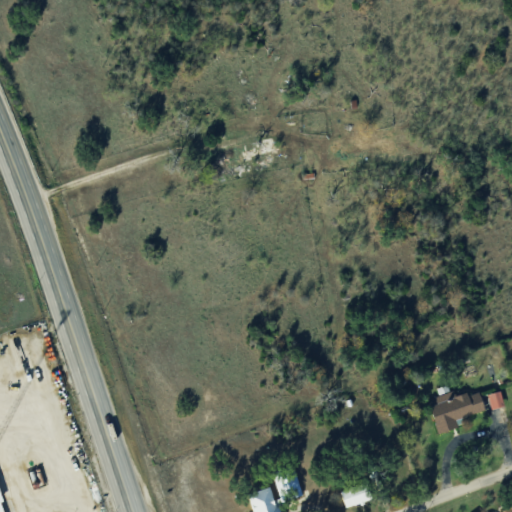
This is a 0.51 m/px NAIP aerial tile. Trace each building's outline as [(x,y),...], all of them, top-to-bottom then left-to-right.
[(245,158),(247,167),(275,160),(273,152),(245,158)] [(206,161),(210,177),(238,171),(237,168),(242,166),(239,155),(233,156),(233,155),(206,161)] [(425,413),(432,436),(451,430),(449,423),(478,415),(473,397),(464,400),(463,397),(452,400),(450,394),(445,396),(443,390),(431,393),(433,402),(430,403),(433,411),(425,413)] [(489,392),(492,408),(506,405),(503,390),(489,392)] [(481,400),(485,416),(500,412),(496,396),(481,400)] [(265,493),(239,502),(242,511),(275,511),(300,504),(290,475),(262,485),(265,493)] [(333,497),(337,511),(351,511),(366,507),(360,488),(333,497)]
